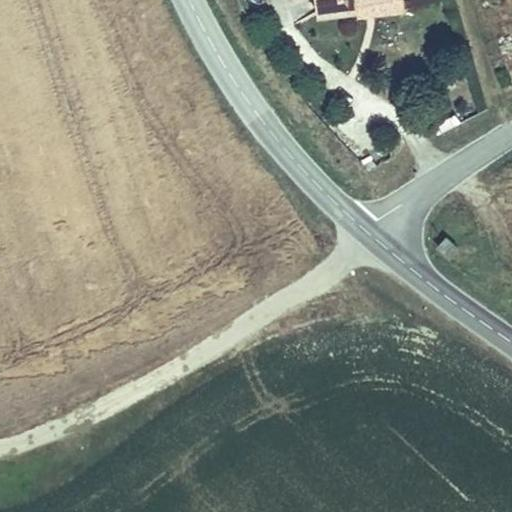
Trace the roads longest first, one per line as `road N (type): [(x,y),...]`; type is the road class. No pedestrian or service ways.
road 1 (track): [(0,443),(89,417),(329,272),(370,234)]
road 2 (tertiary): [(186,0),(226,71),(296,161),(370,234)]
road 3 (tertiary): [(370,234),(511,342)]
road 4 (unclassified): [(511,136),(370,234)]
